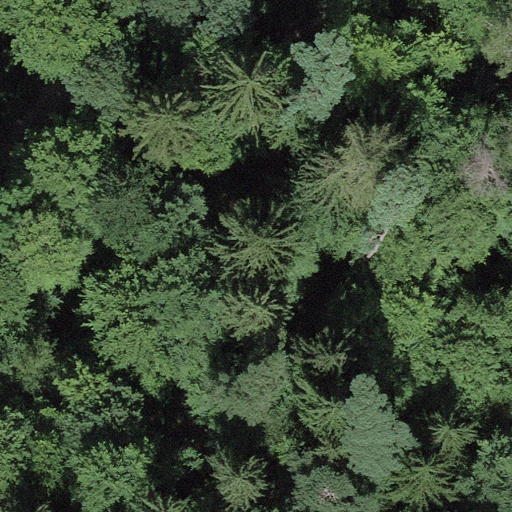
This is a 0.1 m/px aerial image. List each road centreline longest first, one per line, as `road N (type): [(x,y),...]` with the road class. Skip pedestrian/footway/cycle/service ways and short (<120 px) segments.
road 1 (track): [(350,0),(0,211)]
road 2 (track): [(122,0),(0,166)]
